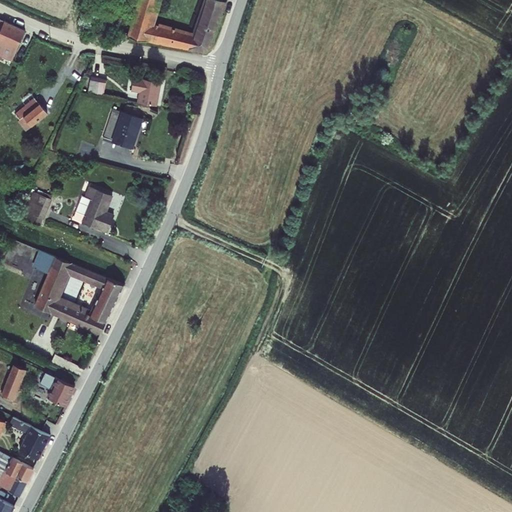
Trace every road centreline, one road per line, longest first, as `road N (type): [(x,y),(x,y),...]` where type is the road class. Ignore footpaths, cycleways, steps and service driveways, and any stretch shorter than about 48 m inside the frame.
road 1 (tertiary): [(221,65),(204,133),(149,266),(24,511)]
road 2 (residential): [(221,65),(69,35),(0,7)]
